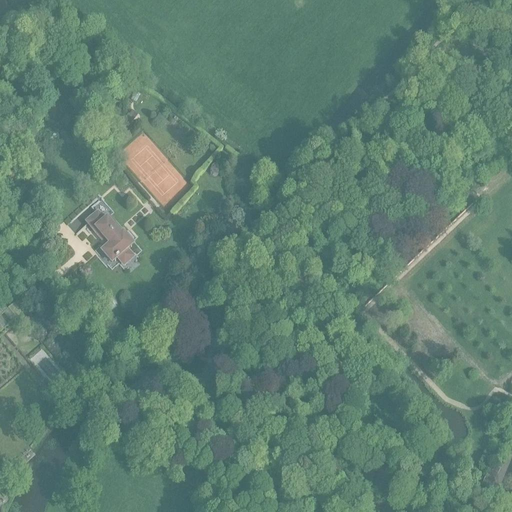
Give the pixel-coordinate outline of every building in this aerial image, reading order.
[(93,73),(90,70),(91,69),(83,61),(75,68),(83,77),(86,80),(93,73)] [(198,135),(194,139),(204,148),(208,142),(198,135)] [(498,180),(501,184),(510,175),(507,172),(498,180)] [(479,198),(483,202),(499,187),(495,183),(479,198)] [(122,236),(107,219),(106,218),(103,221),(98,215),(88,224),(108,248),(103,252),(112,263),(118,258),(124,265),(133,258),(126,250),(132,245),(131,244),(134,241),(128,234),(124,236),(123,235),(122,236)] [(491,490),(498,474),(488,470),(482,486),(491,490),(486,500),(496,504),(500,494),(491,490)]
